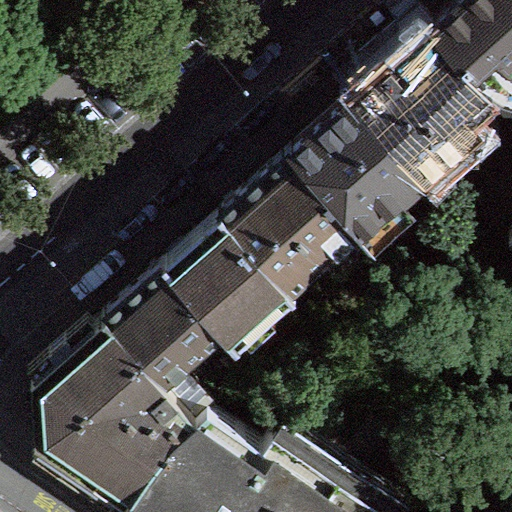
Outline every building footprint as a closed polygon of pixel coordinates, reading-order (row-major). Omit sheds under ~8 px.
[(511,0),(449,0),(434,14),(487,74),(508,56),(511,56),(511,0)] [(480,114),(463,95),(487,74),(434,14),(422,24),(352,86),(422,165),(480,114)] [(292,139),(363,217),(422,165),(352,86),(341,95),(292,139)] [(363,217),(292,139),(230,194),(220,202),(290,281),(363,217)] [(174,243),(164,251),(224,319),(236,333),(292,284),(290,281),(220,202),(174,243)] [(213,392),(181,357),(224,319),(164,251),(153,261),(104,304),(105,305),(195,408),(209,395),(213,392)] [(125,492),(164,435),(195,408),(105,305),(93,315),(73,332),(66,324),(49,338),(57,347),(31,370),(35,431),(125,492)] [(273,417),(263,432),(209,395),(195,408),(164,435),(125,492),(154,511),(410,511),(411,510),(273,417)]
